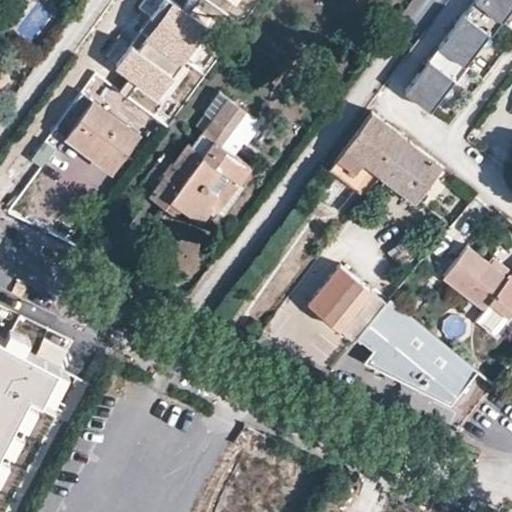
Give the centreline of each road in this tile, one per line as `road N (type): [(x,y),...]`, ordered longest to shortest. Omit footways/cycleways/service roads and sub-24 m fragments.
road 1 (tertiary): [(0,245),(244,377),(511,500)]
road 2 (unknown): [(119,311),(5,511)]
road 3 (residential): [(511,194),(446,141),(511,54)]
road 4 (unknown): [(433,464),(500,356)]
